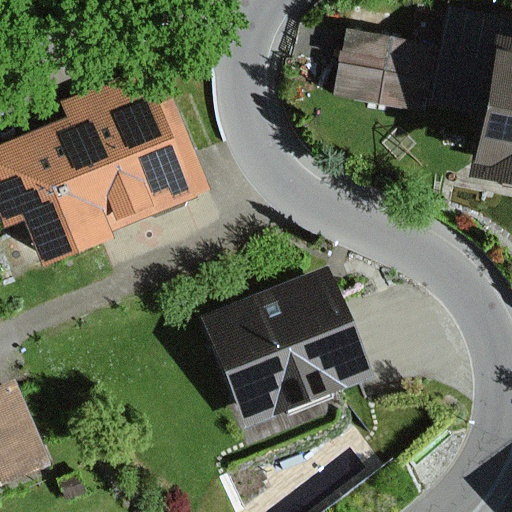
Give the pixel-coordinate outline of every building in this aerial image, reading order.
[(364,30),(307,20),(299,62),(356,73),(364,30)] [(511,186),(511,38),(500,36),(472,179),(511,186)] [(161,106),(146,68),(61,102),(68,120),(0,147),(0,219),(4,230),(26,221),(44,268),(115,239),(113,232),(211,193),(174,101),(161,106)] [(332,266),(202,318),(246,428),(376,377),(332,266)] [(0,488),(53,466),(17,379),(0,386),(0,488)] [(79,472),(57,481),(65,502),(87,492),(79,472)]
